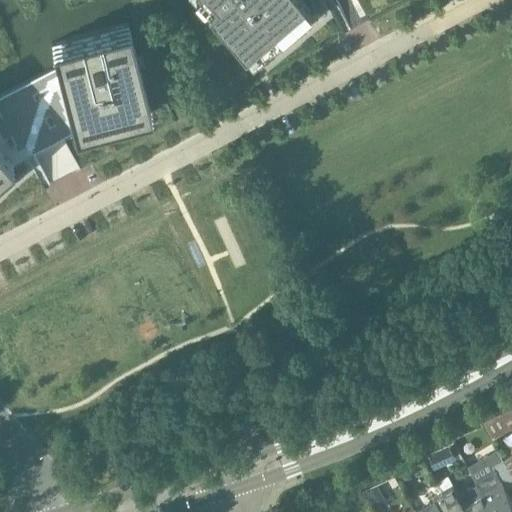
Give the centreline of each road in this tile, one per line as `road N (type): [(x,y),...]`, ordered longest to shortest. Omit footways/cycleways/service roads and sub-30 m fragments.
road 1 (residential): [(476,0),(0,250)]
road 2 (tertiary): [(205,485),(435,399),(511,361)]
